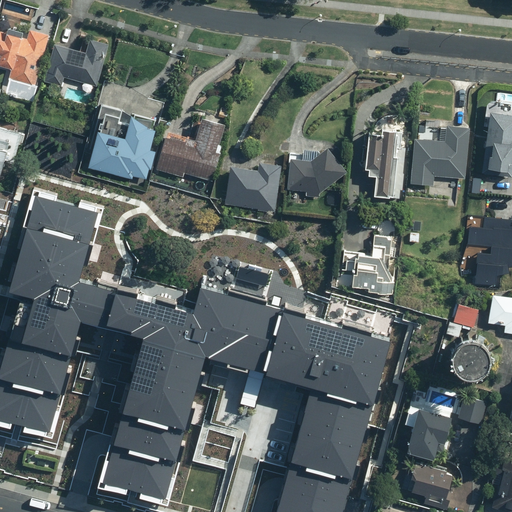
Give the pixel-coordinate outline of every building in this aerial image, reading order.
[(0,65),(10,68),(6,80),(35,88),(48,37),(29,32),(27,40),(0,33),(0,65)] [(53,45),(43,81),(60,85),(62,76),(96,85),(106,45),(88,40),(85,53),(53,45)] [(511,116),(488,114),(482,173),(510,176),(511,160),(511,116)] [(150,170),(154,153),(148,151),(153,131),(129,118),(123,140),(95,133),(87,169),(131,179),(132,176),(145,180),(148,169),(150,170)] [(200,119),(193,146),(164,138),(155,170),(183,177),(183,173),(211,181),(219,153),(216,152),(224,125),(200,119)] [(432,185),(433,176),(463,178),(467,128),(445,126),(444,142),(414,140),(410,184),(432,185)] [(401,199),(405,148),(400,148),(401,135),(368,132),(365,177),(373,177),(372,197),(401,199)] [(345,171),(325,149),(311,162),(289,160),(287,189),(306,191),(305,196),(319,197),(345,171)] [(257,171),(228,167),(223,204),(274,211),(280,167),(258,164),(257,171)] [(3,344),(0,353),(0,416),(57,433),(87,331),(82,329),(85,320),(107,326),(108,321),(147,332),(107,472),(162,488),(202,348),(249,362),(265,304),(204,286),(197,309),(120,288),(121,284),(99,277),(98,282),(82,278),(102,207),(100,206),(101,202),(83,196),(81,201),(58,195),(60,188),(38,182),(7,290),(21,294),(15,315),(11,314),(6,330),(10,331),(6,345),(3,344)] [(507,188),(496,188),(495,208),(506,209),(507,188)] [(479,248),(476,279),(496,281),(498,269),(503,270),(511,267),(509,263),(511,262),(511,215),(482,213),(482,222),(468,221),(466,240),(493,243),(493,250),(479,248)] [(419,233),(408,231),(407,245),(417,246),(419,233)] [(389,237),(374,236),(373,256),(345,254),(343,287),(367,289),(367,291),(392,293),(393,276),(387,276),(389,237)] [(502,332),(511,333),(511,297),(492,295),(488,321),(503,323),(502,332)] [(287,303),(268,371),(286,376),(287,370),(314,378),(276,511),(367,511),(373,492),(352,486),(394,336),(308,312),(309,309),(287,303)] [(454,321),(448,319),(445,334),(458,337),(460,330),(472,333),(479,309),(458,304),(454,321)] [(478,382),(483,379),(488,374),(491,368),(492,361),(490,355),(486,349),(481,345),(474,343),(467,344),(461,347),(456,351),(454,357),(453,363),(453,369),(456,374),(460,379),(466,381),(472,382),(478,382)] [(488,402),(464,395),(457,418),(481,425),(488,402)] [(449,418),(417,409),(411,434),(416,435),(412,453),(429,457),(434,439),(444,441),(449,418)] [(226,442),(212,438),(206,462),(229,467),(227,472),(248,477),(252,458),(261,460),(266,440),(229,431),(226,442)] [(289,442),(276,438),(270,458),(283,462),(289,442)] [(511,510),(511,460),(510,467),(505,465),(493,505),(511,510)] [(424,494),(422,501),(446,507),(451,490),(447,489),(451,474),(413,465),(407,489),(424,494)] [(221,491),(197,485),(191,510),(197,511),(235,511),(237,506),(246,509),(249,499),(255,500),(257,490),(224,480),(221,491)]
